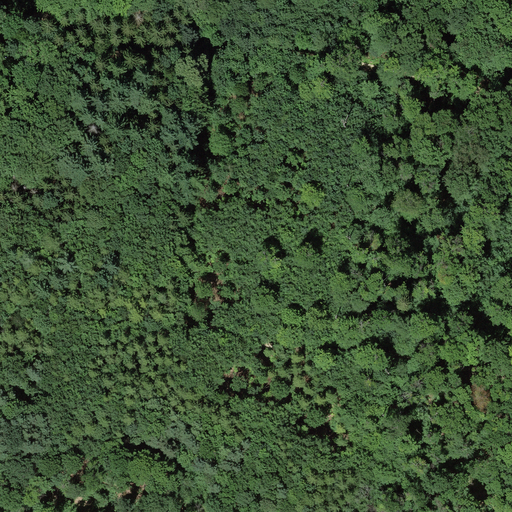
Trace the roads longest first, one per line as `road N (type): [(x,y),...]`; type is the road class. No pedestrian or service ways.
road 1 (track): [(511,99),(327,59),(0,45)]
road 2 (track): [(0,316),(511,372)]
road 3 (track): [(0,16),(90,16),(175,0)]
